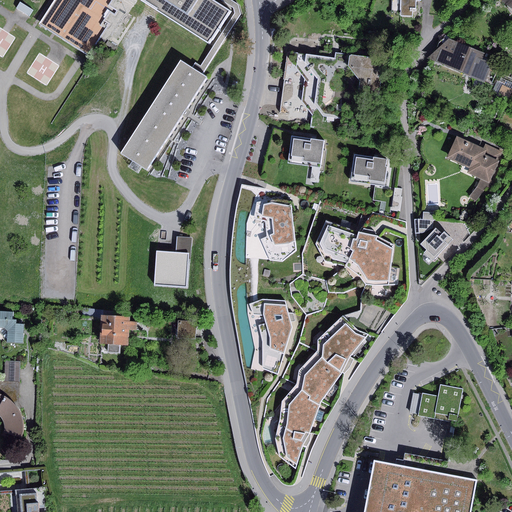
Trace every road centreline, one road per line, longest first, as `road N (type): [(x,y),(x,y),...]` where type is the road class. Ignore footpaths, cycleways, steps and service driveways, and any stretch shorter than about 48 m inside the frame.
road 1 (residential): [(260,2),(258,85),(218,240),(219,280),(251,454),(293,511)]
road 2 (residential): [(423,314),(414,285),(403,89),(426,39),(468,0)]
road 3 (residential): [(309,511),(345,418),(423,314)]
road 4 (residential): [(423,314),(439,314),(457,329),(511,433)]
road 5 (residential): [(511,189),(434,281),(423,314)]
